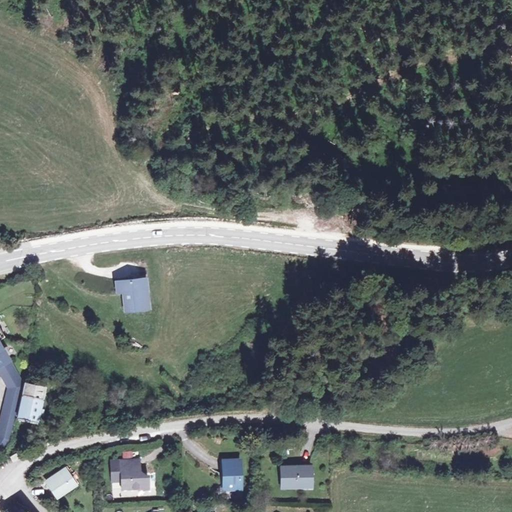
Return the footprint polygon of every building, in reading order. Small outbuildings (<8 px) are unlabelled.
[(147,309),(144,278),(115,282),(116,293),(122,292),(123,302),(132,301),(133,310),(147,309)] [(132,301),(123,302),(124,311),(133,310),(132,301)] [(7,359),(0,362),(0,375),(6,387),(1,410),(0,415),(0,454),(0,455),(9,440),(16,413),(22,386),(7,359)] [(35,423),(44,388),(25,383),(17,418),(35,423)] [(8,455),(11,461),(20,456),(17,450),(8,455)] [(120,482),(120,490),(136,489),(136,490),(147,490),(146,476),(137,476),(136,460),(118,461),(109,462),(111,482),(120,482)] [(222,488),(240,488),(239,460),(221,460),(222,488)] [(280,486),(312,485),(311,464),(280,465),(280,486)] [(47,481),(56,494),(74,480),(63,467),(47,481)]
